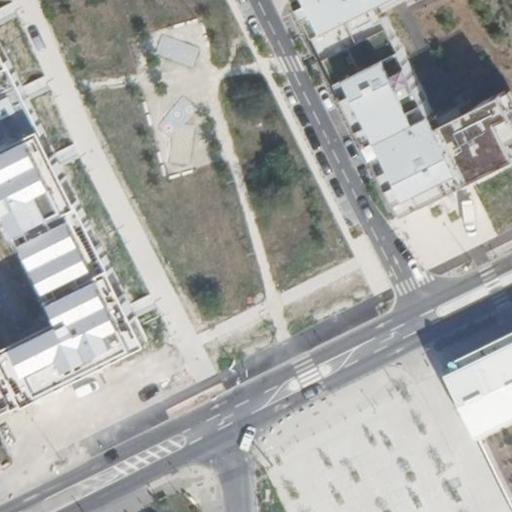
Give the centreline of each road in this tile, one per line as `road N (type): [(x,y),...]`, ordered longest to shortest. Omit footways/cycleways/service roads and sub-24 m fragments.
road 1 (residential): [(422,324),(254,0)]
road 2 (secondary): [(33,511),(237,416)]
road 3 (secondary): [(237,416),(422,324)]
